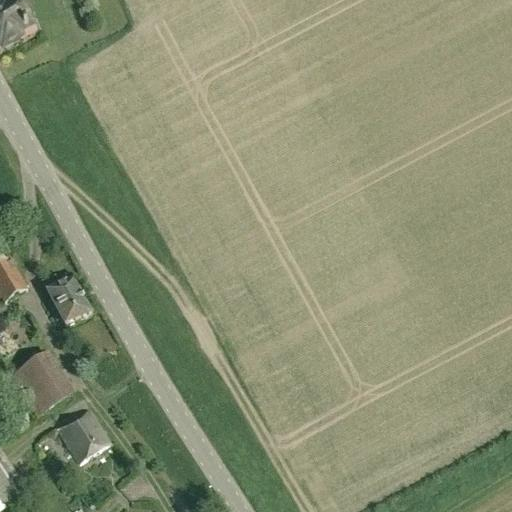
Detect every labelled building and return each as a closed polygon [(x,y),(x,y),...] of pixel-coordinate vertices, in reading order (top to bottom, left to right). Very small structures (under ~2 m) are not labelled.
[(5,9),(0,11),(0,40),(4,49),(21,41),(19,37),(33,30),(21,6),(7,13),(5,9)] [(3,250),(0,251),(0,297),(6,307),(29,293),(3,250)] [(67,330),(93,316),(75,282),(62,289),(56,278),(43,286),(57,311),(62,322),(67,330)] [(58,324),(62,322),(57,311),(52,314),(58,324)] [(35,419),(70,397),(42,353),(7,375),(35,419)] [(81,468),(109,451),(88,417),(60,434),(81,468)] [(1,454),(0,454),(0,505),(3,510),(5,510),(6,511),(26,511),(33,508),(27,497),(29,496),(1,454)]
